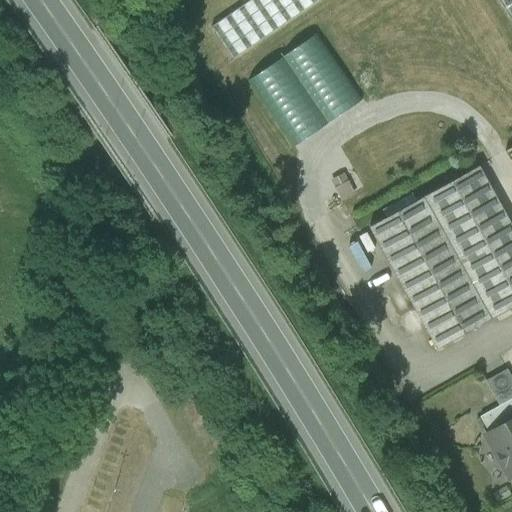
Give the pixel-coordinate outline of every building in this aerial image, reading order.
[(250,0),(251,0),(211,27),(233,59),(320,0),(250,0)] [(511,0),(497,0),(511,24),(511,0)] [(316,34),(248,81),(293,147),(362,100),(316,34)] [(511,227),(478,167),(369,227),(437,349),(511,307),(511,227)] [(511,378),(507,369),(485,381),(499,406),(511,399),(511,398),(511,378)] [(499,406),(480,417),(488,433),(511,419),(511,400),(511,399),(499,406)] [(511,419),(488,433),(485,434),(509,478),(511,476),(511,419)]
